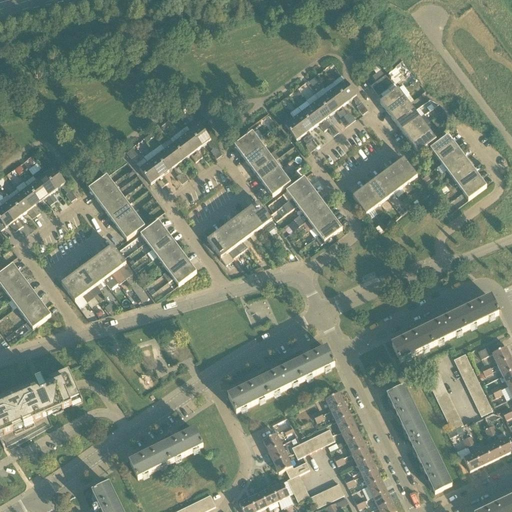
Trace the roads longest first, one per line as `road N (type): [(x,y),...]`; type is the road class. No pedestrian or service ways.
road 1 (residential): [(43,277),(26,259),(28,245),(77,209),(97,239),(50,274)]
road 2 (residential): [(416,511),(339,353)]
road 3 (residential): [(445,265),(448,233),(504,191),(505,180),(468,130)]
road 4 (residential): [(70,475),(209,381)]
road 5 (residential): [(339,353),(482,285)]
road 6 (residential): [(77,338),(226,294)]
road 7 (residential): [(511,143),(437,44),(436,19)]
road 8 (residential): [(335,196),(315,163),(374,121),(391,153)]
road 9 (residential): [(220,511),(245,467),(209,381)]
road 10 (residential): [(190,238),(173,215),(174,201),(221,167),(244,197)]
road 11 (residential): [(321,316),(445,265)]
road 12 (residential): [(209,381),(321,316)]
